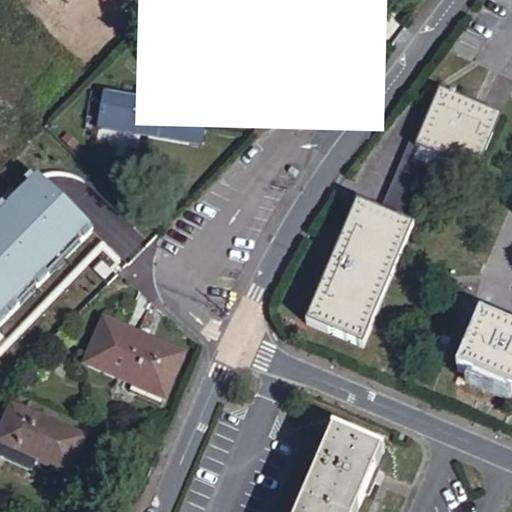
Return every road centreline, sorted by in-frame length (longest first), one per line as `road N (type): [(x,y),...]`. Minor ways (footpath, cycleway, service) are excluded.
road 1 (unclassified): [(237,339),(318,189),(464,0)]
road 2 (unclassified): [(237,339),(511,457)]
road 3 (unclassified): [(162,511),(237,339)]
